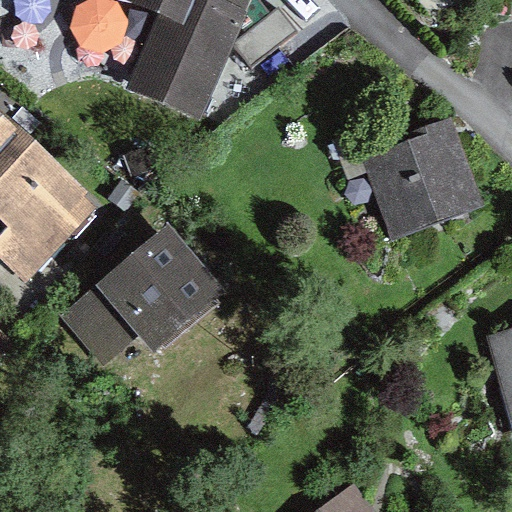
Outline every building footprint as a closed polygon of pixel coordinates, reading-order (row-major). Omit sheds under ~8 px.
[(158,0),(130,77),(204,104),(242,0),(158,0)] [(0,108),(0,227),(29,255),(89,192),(0,108)] [(370,141),(398,220),(482,190),(453,111),(370,141)] [(210,284),(168,223),(113,261),(156,322),(210,284)] [(300,511),(377,511),(349,475),(300,511)]
